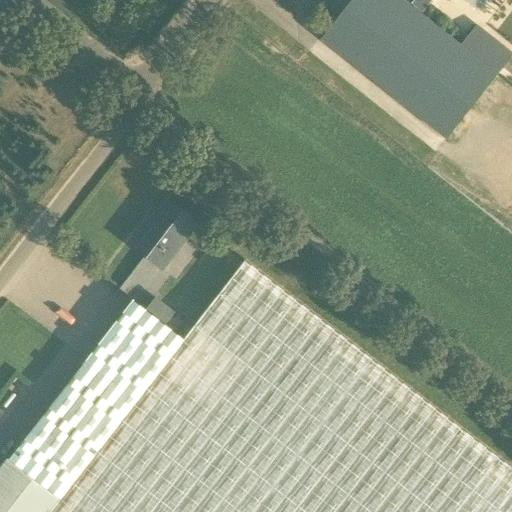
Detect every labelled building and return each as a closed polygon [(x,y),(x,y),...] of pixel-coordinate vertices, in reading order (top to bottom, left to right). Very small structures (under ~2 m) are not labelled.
[(479,42),(471,35),(461,48),(400,0),(352,0),(322,39),(447,139),(497,76),(511,56),(511,55),(485,34),(479,42)] [(162,271),(198,224),(167,200),(156,214),(162,219),(137,251),(162,271)] [(511,511),(511,470),(447,420),(244,262),(183,341),(180,338),(60,497),(48,511),(511,511)] [(133,300),(86,360),(135,398),(180,338),(133,300)] [(60,497),(135,398),(86,360),(10,459),(60,497)] [(0,511),(48,511),(60,497),(10,459),(0,470),(0,511)]
